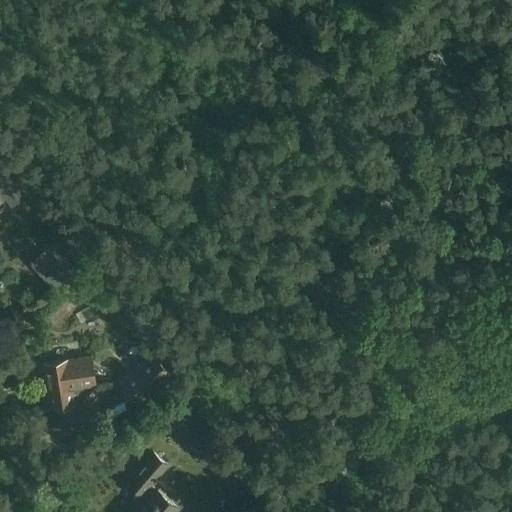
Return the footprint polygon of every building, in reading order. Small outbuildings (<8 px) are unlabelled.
[(0,200),(4,197),(10,205),(23,195),(8,175),(0,180),(0,200)] [(76,272),(54,244),(34,259),(42,269),(44,267),(52,276),(49,278),(57,287),(76,272)] [(170,374),(151,353),(119,383),(137,403),(170,374)] [(95,383),(91,356),(43,363),(50,407),(74,403),(71,387),(95,383)] [(182,405),(165,421),(191,448),(207,432),(182,405)] [(140,494),(133,501),(141,508),(137,511),(173,511),(178,507),(158,489),(157,490),(149,484),(167,463),(154,451),(127,482),(140,494)] [(55,462),(49,467),(53,471),(59,466),(55,462)]
